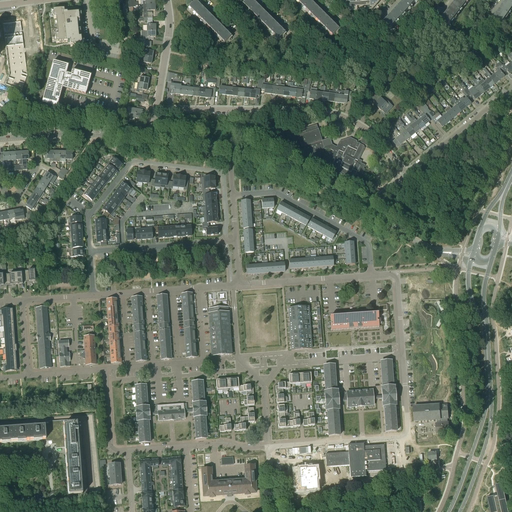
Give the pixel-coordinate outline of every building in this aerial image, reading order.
[(194,2),(188,8),(224,44),(231,37),(195,2),(196,1),(199,1),(198,0),(193,0),(193,1),(194,2)] [(246,0),(242,5),(278,40),(284,33),(250,0),(246,0)] [(296,0),(296,1),(331,37),(338,30),(307,0),(296,0)] [(362,10),(371,10),(380,0),(379,0),(343,0),(341,3),(350,11),(360,11),(360,9),(362,9),(362,10)] [(404,0),(383,24),(390,30),(408,11),(418,0),(404,0)] [(457,0),(440,22),(447,28),(469,0),(457,0)] [(511,0),(506,0),(494,18),(502,23),(511,8),(511,0)] [(123,6),(118,7),(120,19),(128,18),(127,11),(129,11),(128,8),(129,8),(128,2),(122,2),(123,6)] [(155,5),(143,5),(143,13),(143,16),(143,18),(147,18),(148,18),(148,13),(152,13),(152,11),(155,11),(155,5)] [(64,10),(53,11),(53,19),(56,19),(58,36),(55,36),(56,44),(70,42),(70,47),(82,46),(81,38),(79,39),(77,22),(79,21),(78,14),(65,15),(64,10)] [(21,21),(2,24),(9,76),(6,84),(22,90),(28,74),(21,21)] [(147,24),(147,31),(155,31),(155,25),(152,25),(152,23),(147,24)] [(138,38),(138,44),(141,44),(145,44),(145,41),(145,39),(147,39),(152,40),(153,38),(155,38),(155,31),(147,31),(141,31),(141,37),(142,37),(142,39),(138,38)] [(145,49),(144,57),(152,58),(153,52),(150,51),(150,49),(145,49)] [(140,56),(139,64),(144,65),(144,64),(147,65),(148,64),(151,64),(152,58),(144,57),(140,56)] [(68,66),(53,62),(41,105),(57,109),(62,88),(64,89),(86,94),(91,76),(72,71),(70,75),(66,74),(68,66)] [(500,62),(498,64),(500,67),(505,73),(507,71),(510,74),(511,72),(511,66),(510,64),(508,62),(504,66),(502,65),(500,62)] [(497,73),(495,75),(499,81),(504,77),(502,75),(505,73),(500,67),(498,64),(496,66),(498,68),(495,70),(497,73)] [(485,69),(483,71),(488,77),(490,79),(495,85),(499,81),(495,75),(492,77),(490,75),(485,69)] [(262,86),(261,90),(264,91),(264,92),(265,92),(265,93),(271,94),(272,87),(268,87),(268,84),(265,83),(265,78),(262,79),(262,82),(261,86),(262,86)] [(483,80),(490,89),(495,85),(490,79),(488,80),(487,79),(484,81),(483,80)] [(475,80),(473,82),(476,86),(474,88),(480,96),(485,93),(476,81),(475,80)] [(478,80),(476,81),(485,93),(490,89),(483,80),(480,82),(478,80)] [(137,84),(136,92),(138,93),(138,92),(142,93),(142,91),(147,92),(148,85),(139,83),(139,84),(137,84)] [(171,84),(170,89),(174,90),(173,94),(180,95),(181,85),(171,84)] [(296,90),(295,97),(301,98),(301,97),(305,98),(306,91),(307,89),(307,85),(303,84),(303,88),(296,87),(296,90)] [(329,92),(329,94),(328,102),(334,102),(336,87),(333,86),(332,92),(329,92)] [(464,91),(467,94),(470,99),(473,97),(476,100),(480,96),(474,88),(473,87),(469,91),(467,89),(466,90),(464,87),(462,89),(464,91)] [(205,90),(204,98),(210,98),(214,98),(216,89),(209,88),(209,91),(205,90)] [(250,91),(249,98),(256,99),(256,96),(259,96),(260,91),(254,90),(254,91),(250,91)] [(341,91),(340,103),(346,104),(347,100),(351,101),(352,93),(341,91)] [(381,98),(375,104),(381,111),(382,110),(386,114),(393,107),(388,102),(386,103),(381,98),(382,97),(378,92),(376,94),(381,98)] [(453,98),(451,99),(452,101),(461,112),(466,108),(460,100),(459,100),(457,102),(453,98)] [(463,98),(460,100),(466,108),(471,104),(466,98),(465,100),(463,98)] [(400,101),(397,105),(399,107),(403,111),(407,107),(403,103),(402,103),(400,101)] [(452,101),(450,103),(454,108),(452,110),(457,116),(461,112),(452,101)] [(136,110),(135,118),(141,119),(142,116),(143,116),(144,111),(144,109),(137,107),(136,110)] [(449,107),(445,111),(447,114),(452,120),(457,116),(452,110),(449,107)] [(126,110),(125,113),(127,114),(126,116),(132,117),(132,118),(135,119),(135,118),(136,110),(129,109),(128,109),(127,111),(126,110)] [(428,109),(426,111),(428,114),(427,114),(432,120),(434,118),(442,128),(447,124),(442,118),(438,113),(435,116),(435,117),(430,111),(430,112),(428,109)] [(423,114),(418,118),(420,120),(425,126),(430,122),(425,116),(426,115),(427,114),(428,114),(426,111),(422,113),(423,114)] [(447,114),(442,118),(447,124),(452,120),(447,114)] [(413,117),(411,119),(420,130),(425,126),(420,120),(417,122),(413,117)] [(411,123),(409,125),(415,134),(420,130),(411,119),(409,121),(411,123)] [(401,122),(399,124),(402,127),(411,137),(415,134),(409,125),(406,128),(404,125),(401,122)] [(293,131),(285,134),(287,140),(286,140),(288,146),(289,146),(291,152),(299,149),(302,157),(307,156),(309,161),(310,160),(311,162),(321,158),(321,157),(322,156),(320,151),(328,149),(333,151),(332,153),(331,152),(325,164),(327,164),(326,165),(337,171),(336,172),(347,177),(348,176),(357,181),(358,180),(359,181),(365,169),(364,169),(365,166),(361,163),(362,161),(358,159),(358,158),(359,159),(365,148),(364,147),(364,146),(357,143),(356,143),(357,141),(350,138),(339,142),(336,147),(332,145),(330,138),(322,141),(318,129),(315,131),(313,126),(304,129),(294,133),(293,131)] [(402,131),(399,133),(401,136),(406,141),(411,137),(402,127),(400,128),(402,131)] [(396,140),(393,142),(398,147),(401,145),(406,141),(401,136),(396,140)] [(362,139),(360,142),(373,149),(374,147),(367,143),(368,142),(362,139)] [(45,153),(45,159),(50,159),(50,162),(53,162),(53,160),(54,152),(47,152),(47,153),(45,153)] [(3,156),(0,156),(0,157),(1,163),(7,162),(8,170),(11,169),(10,166),(10,161),(9,154),(3,154),(3,156)] [(112,157),(106,164),(107,164),(111,168),(113,165),(118,169),(118,168),(119,169),(120,167),(121,165),(112,157)] [(111,168),(107,164),(103,169),(112,176),(116,172),(111,168)] [(112,176),(103,169),(100,173),(101,174),(109,180),(112,176)] [(47,173),(43,179),(49,183),(53,185),(57,179),(54,176),(53,177),(47,173)] [(151,186),(152,180),(149,179),(150,173),(144,173),(142,183),(148,184),(148,186),(151,186)] [(101,174),(98,178),(105,184),(105,185),(109,180),(101,174)] [(160,188),(162,175),(156,174),(155,180),(152,180),(151,186),(154,187),(160,188)] [(169,189),(170,182),(167,182),(167,175),(162,175),(160,188),(169,189)] [(178,188),(179,177),(173,176),(173,182),(170,182),(169,189),(172,189),(172,187),(178,188)] [(98,178),(97,177),(94,182),(102,188),(105,184),(98,178)] [(185,184),(185,178),(179,177),(178,188),(184,188),(184,190),(187,191),(188,184),(185,184)] [(43,179),(40,184),(46,188),(49,183),(43,179)] [(102,188),(94,182),(91,186),(90,186),(99,192),(102,188)] [(209,189),(215,189),(215,183),(201,184),(202,193),(209,192),(209,189)] [(40,184),(36,189),(43,193),(46,188),(40,184)] [(123,184),(119,188),(126,194),(129,196),(134,190),(131,188),(128,186),(127,187),(123,184)] [(90,186),(91,186),(90,185),(86,189),(95,197),(99,192),(90,186)] [(126,194),(119,188),(116,193),(123,198),(126,194)] [(36,189),(33,194),(39,198),(43,193),(36,189)] [(86,189),(80,197),(87,202),(90,199),(92,201),(95,197),(86,189)] [(216,201),(215,195),(209,195),(209,192),(202,193),(203,196),(202,196),(203,202),(205,202),(205,201),(216,201)] [(116,193),(113,197),(120,203),(120,202),(124,198),(123,198),(116,193)] [(33,194),(30,199),(36,203),(39,198),(33,194)] [(120,203),(113,197),(110,201),(118,208),(121,203),(120,202),(120,203)] [(27,205),(26,207),(31,210),(32,210),(33,208),(34,209),(37,204),(36,203),(30,199),(26,204),(27,205)] [(118,208),(110,201),(106,205),(114,212),(118,208)] [(282,213),(286,206),(281,203),(277,211),(282,213)] [(114,212),(106,205),(103,210),(105,212),(101,216),(109,219),(114,212)] [(286,216),(290,208),(286,206),(282,213),(286,216)] [(291,218),(295,211),(290,208),(286,216),(291,218)] [(20,210),(13,212),(15,219),(15,221),(24,220),(24,218),(23,214),(23,211),(20,212),(20,210)] [(296,221),(300,213),(295,211),(291,218),(296,221)] [(30,212),(27,214),(32,222),(35,220),(37,217),(33,215),(33,216),(30,212)] [(301,224),(305,216),(300,213),(296,221),(301,224)] [(310,219),(305,216),(301,224),(306,226),(310,219)] [(71,218),(68,218),(68,227),(70,227),(74,226),(74,224),(80,223),(80,217),(73,218),(73,217),(71,217),(71,218)] [(217,222),(217,217),(204,218),(204,223),(202,224),(202,227),(209,226),(209,223),(217,222)] [(312,230),(317,222),(312,220),(307,227),(312,230)] [(317,233),(321,225),(317,222),(312,230),(317,233)] [(322,235),(326,227),(321,225),(317,233),(322,235)] [(209,229),(209,226),(202,227),(202,230),(206,229),(207,236),(210,236),(214,236),(214,235),(217,235),(217,229),(209,229)] [(154,227),(146,228),(146,229),(147,239),(152,239),(152,233),(155,233),(154,227)] [(163,228),(158,229),(158,227),(154,227),(155,233),(155,234),(158,233),(158,239),(164,238),(163,228)] [(327,238),(331,230),(326,227),(322,235),(327,238)] [(135,231),(135,228),(132,228),(132,231),(126,231),(127,241),(133,240),(132,234),(135,234),(135,231)] [(336,233),(331,230),(327,238),(332,240),(336,233)] [(106,237),(97,237),(97,243),(100,243),(100,246),(107,245),(106,242),(106,237)] [(76,251),(76,248),(70,249),(71,257),(83,256),(82,251),(76,251)] [(25,271),(25,282),(35,282),(34,270),(25,271)] [(25,271),(15,272),(15,274),(16,285),(22,285),(22,283),(25,282),(25,271)] [(15,274),(6,274),(7,286),(16,285),(15,274)] [(192,294),(182,295),(186,358),(196,358),(192,294)] [(167,296),(156,297),(161,360),(171,359),(167,296)] [(142,298),(131,298),(136,362),(146,361),(142,298)] [(116,299),(106,300),(107,308),(107,310),(108,321),(108,322),(108,327),(108,328),(109,340),(109,342),(110,355),(110,357),(111,364),(121,363),(116,299)] [(308,307),(288,309),(289,314),(291,351),(310,350),(312,350),(308,307)] [(47,308),(36,309),(38,336),(37,336),(38,342),(40,369),(51,368),(51,365),(53,365),(53,362),(51,362),(50,355),(53,355),(52,349),(50,350),(49,341),(50,341),(49,335),(47,308)] [(209,314),(208,314),(211,357),(232,355),(229,313),(228,313),(228,308),(209,309),(209,314)] [(331,317),(330,317),(330,323),(332,323),(332,325),(330,325),(331,331),(334,330),(334,331),(334,330),(339,330),(345,330),(350,329),(351,329),(353,329),(356,329),(357,329),(359,329),(365,328),(370,328),(371,328),(376,328),(376,327),(379,327),(378,321),(377,321),(377,320),(378,320),(378,313),(377,314),(373,314),(371,314),(367,314),(366,314),(362,315),(360,315),(356,315),(355,315),(352,315),(351,315),(348,316),(346,316),(342,316),(340,316),(336,317),(336,316),(335,317),(331,317)] [(84,337),(86,366),(96,365),(94,337),(84,337)] [(68,341),(58,342),(59,348),(59,354),(60,363),(60,367),(69,367),(69,362),(69,353),(67,354),(66,348),(68,348),(68,341)] [(334,365),(323,366),(325,392),(324,392),(326,411),(327,411),(328,431),(329,437),(339,436),(337,410),(339,410),(338,402),(347,401),(347,408),(349,407),(358,407),(363,407),(363,406),(373,406),(373,399),(382,399),(383,407),(384,407),(384,408),(385,433),(396,432),(394,406),(395,406),(394,387),(393,387),(391,361),(386,362),(380,362),(382,388),(381,388),(382,396),(376,397),(375,390),(343,393),(344,399),(338,399),(337,391),(336,391),(334,365)] [(206,417),(205,403),(204,404),(202,382),(192,383),(193,404),(192,404),(193,410),(190,410),(190,413),(193,413),(193,418),(194,418),(196,440),(207,439),(205,417),(206,417)] [(290,389),(290,385),(289,385),(289,383),(278,384),(278,386),(275,386),(276,393),(283,392),(283,389),(290,389)] [(152,416),(152,413),(151,413),(149,413),(148,407),(147,408),(146,386),(135,387),(137,408),(136,408),(137,422),(138,422),(139,444),(150,443),(148,421),(149,421),(149,416),(152,416)] [(250,386),(239,386),(238,386),(238,388),(238,392),(246,392),(246,395),(252,395),(253,395),(253,388),(250,388),(250,386)] [(283,395),(283,392),(276,393),(277,400),(276,400),(276,404),(286,403),(286,395),(283,395)] [(253,402),(252,395),(246,395),(247,400),(244,400),(244,406),(254,405),(254,402),(253,402)] [(184,413),(187,413),(187,410),(186,404),(183,404),(157,406),(154,406),(155,413),(155,415),(158,415),(158,421),(169,421),(174,421),(174,420),(184,419),(184,413)] [(287,405),(277,406),(277,410),(278,410),(278,417),(285,417),(284,414),(287,414),(287,405)] [(416,407),(413,407),(414,422),(417,422),(418,422),(421,422),(424,421),(424,422),(424,421),(427,421),(427,422),(428,422),(428,421),(430,421),(431,421),(433,421),(434,421),(437,421),(437,424),(436,424),(436,434),(449,433),(448,423),(447,419),(448,419),(448,413),(447,405),(439,406),(436,406),(436,405),(436,406),(433,406),(433,405),(432,405),(432,406),(430,406),(429,406),(426,406),(423,407),(423,406),(423,407),(420,407),(420,406),(419,406),(420,407),(417,407),(416,407)] [(245,423),(254,423),(253,408),(247,409),(248,417),(244,417),(245,423)] [(303,420),(303,426),(314,426),(313,413),(309,413),(309,420),(303,420)] [(294,421),(288,421),(289,427),(300,427),(299,414),(294,414),(294,421)] [(245,431),(245,423),(244,417),(240,418),(240,425),(234,425),(234,431),(245,431)] [(289,427),(288,421),(285,422),(285,417),(278,417),(279,424),(278,425),(278,428),(289,427)] [(231,432),(230,419),(225,419),(226,426),(219,426),(220,432),(231,432)] [(0,442),(46,439),(46,438),(52,437),(53,444),(56,443),(57,447),(66,447),(70,496),(77,495),(82,495),(82,494),(88,494),(85,459),(84,459),(82,433),(78,433),(77,423),(76,424),(75,420),(48,422),(48,424),(45,424),(45,426),(32,427),(32,425),(22,426),(22,428),(20,428),(19,426),(6,427),(6,429),(4,429),(3,427),(0,427),(0,442)] [(348,453),(325,455),(326,468),(349,466),(350,478),(365,477),(365,472),(392,470),(392,468),(385,468),(384,450),(384,445),(366,447),(363,447),(363,444),(348,445),(348,453)] [(429,456),(428,456),(428,461),(431,460),(431,462),(437,461),(437,459),(436,453),(428,453),(429,456)] [(149,460),(139,461),(142,493),(142,499),(142,504),(143,510),(143,511),(153,511),(154,509),(153,504),(153,498),(152,493),(171,491),(173,509),(178,509),(178,507),(183,507),(180,457),(170,458),(161,459),(162,466),(158,466),(158,459),(149,460)] [(233,458),(221,459),(222,466),(233,465),(233,458)] [(119,462),(109,463),(109,465),(110,486),(121,485),(121,479),(119,464),(119,462)] [(211,468),(202,469),(204,497),(210,497),(210,498),(211,498),(212,498),(213,498),(213,497),(214,497),(214,496),(245,494),(245,495),(246,495),(248,495),(249,495),(249,494),(256,493),(254,465),(245,466),(246,480),(212,483),(211,468)] [(317,481),(316,474),(315,469),(305,470),(305,469),(298,470),(299,480),(300,479),(300,487),(305,487),(305,492),(312,492),(312,491),(317,490),(316,481),(317,481)] [(494,497),(486,498),(489,511),(508,511),(502,484),(494,485),(497,496),(494,497)]
